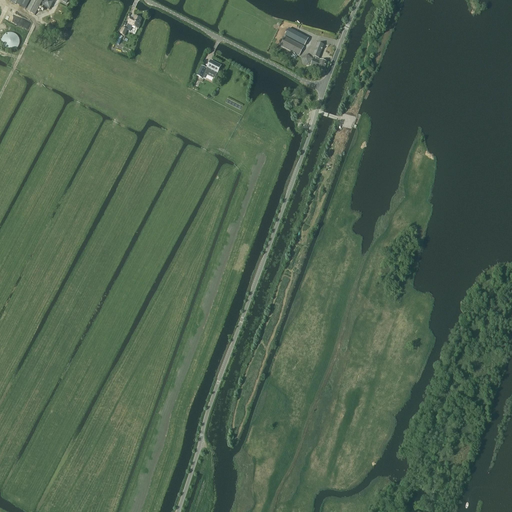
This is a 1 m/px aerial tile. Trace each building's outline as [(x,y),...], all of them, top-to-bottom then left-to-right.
[(7,0),(25,9),(29,0),(32,0),(26,12),(34,16),(42,0),(7,0)] [(140,25),(139,25),(142,20),(135,17),(133,20),(130,18),(128,24),(125,30),(127,30),(127,31),(130,32),(132,27),(137,29),(138,29),(140,25)] [(292,31),(288,38),(304,47),(308,39),(292,31)] [(20,45),(20,44),(20,42),(19,40),(19,38),(17,37),(16,36),(15,35),(13,34),(11,34),(9,34),(7,34),(6,35),(4,36),(3,38),(2,39),(1,41),(1,43),(1,44),(2,46),(2,48),(3,49),(5,51),(6,52),(8,52),(10,52),(12,52),(14,52),(15,51),(17,50),(18,49),(19,47),(20,45)] [(280,47),(299,57),(300,54),(304,48),(285,37),(280,47)] [(314,58),(311,67),(317,69),(324,72),(327,63),(320,61),(321,60),(319,59),(324,46),(317,44),(313,58),(314,58)] [(221,67),(211,61),(207,68),(210,70),(209,71),(209,72),(215,75),(216,75),(217,73),(221,67)] [(206,69),(202,67),(197,76),(201,79),(206,69)]
